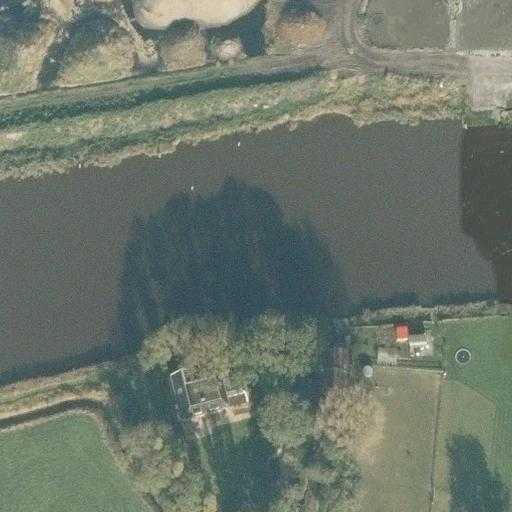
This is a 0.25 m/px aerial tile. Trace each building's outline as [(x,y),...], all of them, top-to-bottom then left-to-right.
[(405,333),(394,334),(395,345),(406,344),(405,333)] [(425,340),(406,341),(407,349),(425,348),(425,340)] [(395,354),(376,353),(376,366),(394,367),(395,354)] [(341,430),(347,378),(349,356),(322,354),(315,427),(341,430)] [(281,359),(283,369),(300,366),(299,357),(281,359)] [(228,412),(218,376),(191,382),(190,377),(171,381),(181,424),(228,412)]
